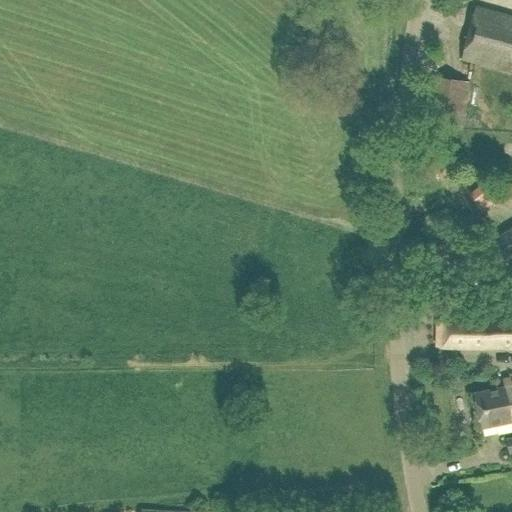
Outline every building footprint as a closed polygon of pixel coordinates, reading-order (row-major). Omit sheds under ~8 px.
[(511,16),(475,7),(461,58),(511,72),(511,16)] [(462,131),(469,82),(432,77),(425,126),(462,131)] [(477,194),(488,211),(500,203),(489,186),(477,194)] [(511,227),(486,243),(499,266),(511,258),(511,227)] [(433,348),(511,348),(511,321),(433,321),(433,348)] [(511,377),(503,379),(504,386),(473,393),(481,429),(511,422),(511,377)]
